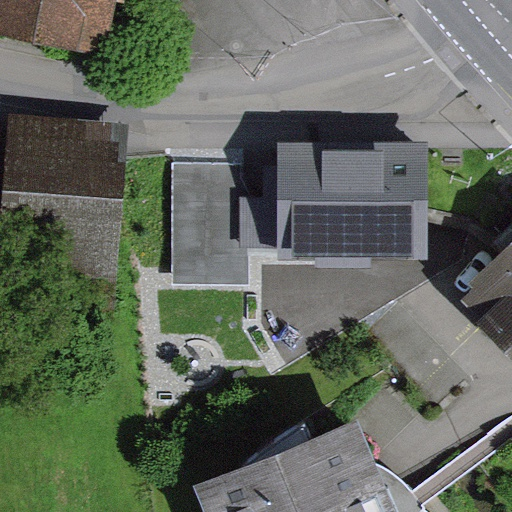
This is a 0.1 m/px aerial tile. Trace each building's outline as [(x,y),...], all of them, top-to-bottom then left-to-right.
[(110,0),(0,0),(0,20),(103,39),(110,0)] [(117,135),(18,130),(12,250),(110,255),(117,135)] [(421,139),(281,141),(282,246),(423,244),(421,139)] [(511,239),(464,282),(511,336),(511,239)] [(384,511),(351,431),(214,488),(223,511),(384,511)]
